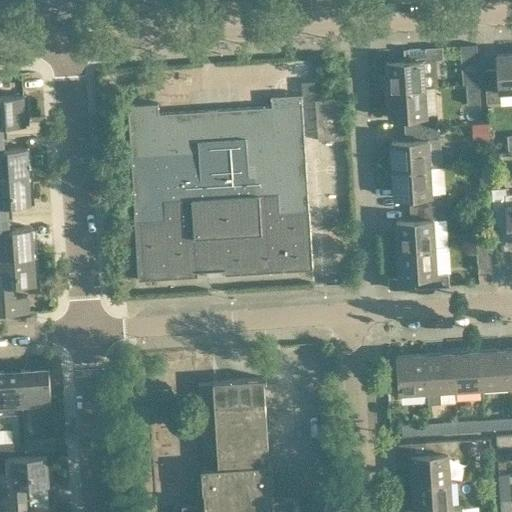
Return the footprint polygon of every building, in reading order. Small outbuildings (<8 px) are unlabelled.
[(403,48),(404,59),(387,61),(389,89),(425,87),(423,60),(443,58),(442,45),(403,48)] [(500,91),(511,90),(511,53),(497,54),(498,68),(485,69),(487,102),(501,101),(500,91)] [(467,70),(465,70),(467,103),(480,103),(478,70),(467,70)] [(405,117),(406,129),(439,127),(438,113),(427,114),(425,87),(389,89),(390,117),(405,117)] [(127,103),(139,278),(198,274),(198,269),(224,268),(225,273),(312,268),(302,92),(271,94),(272,104),(159,111),(158,102),(127,103)] [(0,136),(3,136),(3,124),(26,123),(24,94),(0,95),(0,136)] [(341,99),(316,100),(318,139),(343,138),(341,99)] [(392,141),(393,169),(430,167),(441,167),(439,127),(406,129),(406,140),(392,141)] [(0,175),(29,174),(27,146),(4,148),(3,136),(0,136),(0,175)] [(410,196),(410,209),(444,207),(443,193),(431,194),(430,167),(393,169),(395,197),(410,196)] [(0,215),(8,215),(7,202),(31,201),(29,174),(0,175),(0,215)] [(509,242),(511,241),(511,193),(507,194),(506,187),(492,188),(495,227),(508,227),(509,242)] [(397,222),(398,247),(435,245),(433,219),(444,218),(444,207),(410,209),(411,221),(397,222)] [(8,215),(0,215),(0,256),(34,254),(32,226),(9,228),(8,215)] [(492,270),(492,262),(490,242),(477,243),(479,271),(492,270)] [(435,245),(398,247),(400,276),(400,277),(414,276),(415,287),(449,285),(448,271),(436,272),(435,245)] [(34,254),(0,256),(0,312),(29,311),(28,296),(13,297),(12,284),(35,283),(34,254)] [(483,387),(510,385),(508,348),(480,350),(483,387)] [(455,388),(483,387),(480,350),(453,351),(455,388)] [(453,351),(425,353),(428,390),(429,403),(442,403),(441,389),(455,388),(453,351)] [(400,392),(428,390),(425,353),(397,355),(400,392)] [(21,368),(24,402),(51,401),(49,366),(21,368)] [(21,368),(0,369),(0,414),(23,413),(22,403),(24,402),(21,368)] [(266,377),(256,377),(199,381),(204,466),(201,466),(203,490),(204,490),(205,502),(182,504),(182,511),(296,511),(296,496),(273,497),(272,485),(273,485),(272,461),(269,461),(264,378),(266,377)] [(511,426),(511,416),(495,417),(496,428),(511,426)] [(479,418),(457,419),(458,430),(480,429),(479,418)] [(458,430),(457,419),(440,420),(441,431),(458,430)] [(402,425),(403,435),(423,434),(422,424),(402,425)] [(511,445),(511,431),(497,433),(498,446),(511,445)] [(26,437),(27,449),(54,447),(54,435),(26,437)] [(412,455),(413,482),(449,480),(448,453),(458,453),(458,439),(425,441),(425,454),(412,455)] [(13,442),(0,442),(0,451),(5,451),(14,451),(13,442)] [(0,472),(0,497),(26,496),(25,484),(48,483),(47,454),(8,457),(8,472),(0,472)] [(429,509),(429,511),(462,511),(462,506),(451,507),(449,480),(413,482),(415,510),(429,509)] [(510,482),(499,483),(500,501),(511,501),(510,482)] [(0,511),(50,511),(50,506),(27,508),(26,496),(0,497),(0,511)] [(511,511),(511,501),(500,501),(500,511),(511,511)]
